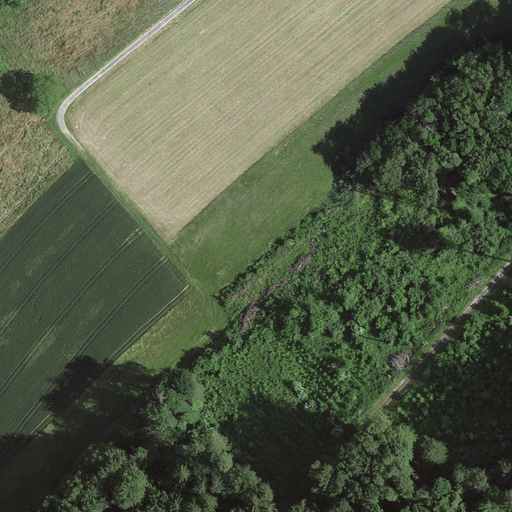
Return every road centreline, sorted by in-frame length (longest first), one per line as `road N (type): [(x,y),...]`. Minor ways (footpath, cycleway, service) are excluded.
road 1 (track): [(206,299),(61,126),(71,97),(192,0)]
road 2 (track): [(511,264),(288,511)]
